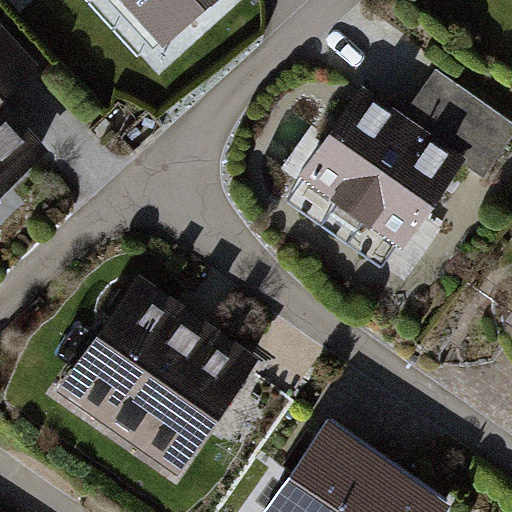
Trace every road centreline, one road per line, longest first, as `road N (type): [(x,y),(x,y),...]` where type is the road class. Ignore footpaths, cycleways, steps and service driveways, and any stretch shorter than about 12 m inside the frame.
road 1 (residential): [(511,448),(153,174)]
road 2 (residential): [(153,174),(344,0)]
road 3 (residential): [(0,317),(153,174)]
